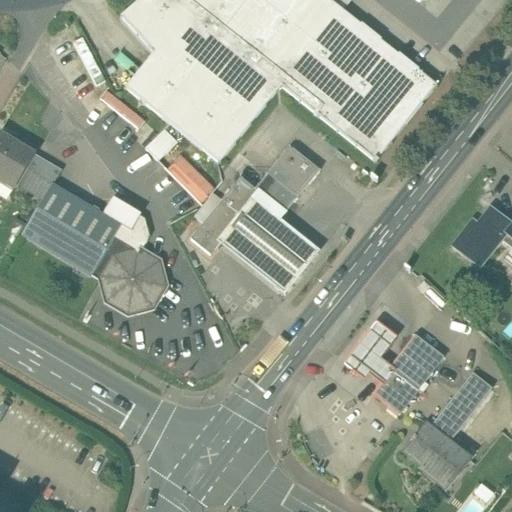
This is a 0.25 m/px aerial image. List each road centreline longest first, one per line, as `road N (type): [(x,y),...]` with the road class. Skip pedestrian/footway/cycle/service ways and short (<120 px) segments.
road 1 (tertiary): [(212,452),(511,76)]
road 2 (secondary): [(212,452),(0,334)]
